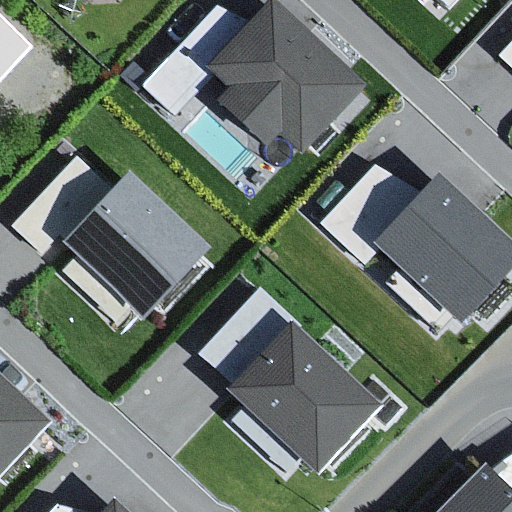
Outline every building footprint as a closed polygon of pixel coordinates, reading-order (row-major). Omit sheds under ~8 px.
[(95,0),(76,0),(87,9),(95,0)] [(245,24),(204,72),(225,91),(209,109),(263,156),(274,144),(299,165),(362,91),(262,5),(245,24)] [(204,72),(245,24),(214,9),(138,92),(167,115),(204,72)] [(0,34),(0,74),(20,53),(0,34)] [(511,45),(497,62),(511,74),(511,45)] [(72,152),(1,234),(35,263),(106,181),(72,152)] [(364,246),(417,191),(372,169),(318,228),(351,260),(364,246)] [(417,191),(364,246),(454,332),(511,271),(511,249),(433,174),(417,191)] [(124,188),(68,248),(139,314),(195,254),(124,188)] [(298,323),(235,392),(317,467),(381,397),(298,323)] [(0,389),(0,466),(38,425),(0,389)] [(511,458),(481,479),(511,509),(511,458)] [(477,475),(441,511),(511,511),(511,509),(481,479),(477,475)]
